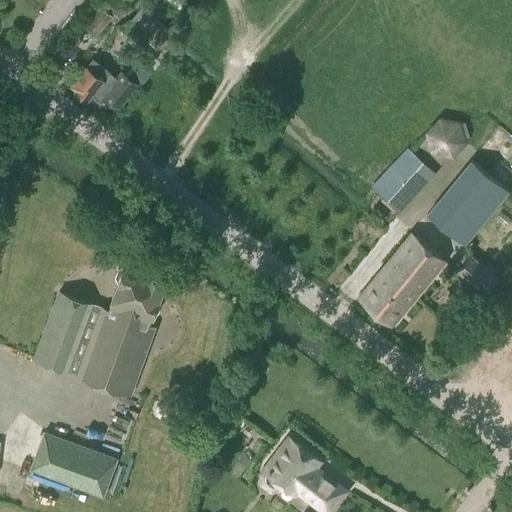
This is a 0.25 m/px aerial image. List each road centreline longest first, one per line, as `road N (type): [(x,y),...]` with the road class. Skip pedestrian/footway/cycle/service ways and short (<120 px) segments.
road 1 (unclassified): [(511,452),(0,67)]
road 2 (track): [(229,0),(232,52),(218,99),(163,184)]
